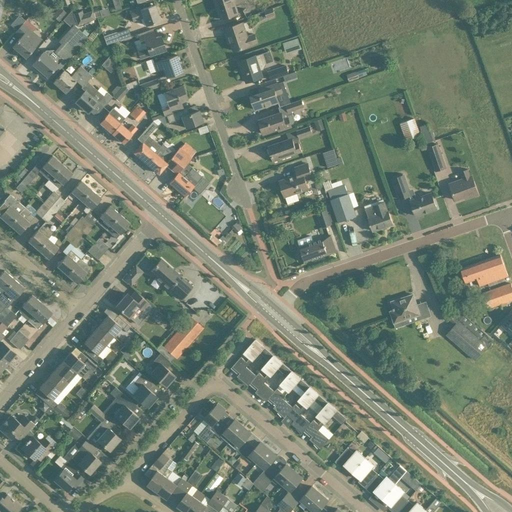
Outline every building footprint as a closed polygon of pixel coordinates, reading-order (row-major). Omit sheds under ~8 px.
[(233,0),(214,0),(221,19),(231,16),(238,14),(233,0)] [(119,1),(113,3),(115,10),(121,8),(119,1)] [(29,9),(29,4),(29,3),(21,2),(18,15),(28,17),(29,9)] [(29,4),(29,9),(32,16),(40,13),(36,2),(29,4)] [(131,13),(134,21),(144,18),(146,25),(160,20),(154,5),(141,9),(141,10),(140,10),(139,7),(130,10),(131,13)] [(59,22),(67,13),(59,7),(52,16),(59,22)] [(82,11),(73,14),(77,26),(95,20),(92,11),(83,14),(82,11)] [(21,37),(19,39),(12,46),(25,58),(32,50),(35,46),(42,39),(23,23),(15,32),(21,37)] [(234,51),(250,45),(250,47),(259,43),(255,34),(247,37),(242,23),(224,29),(227,37),(229,36),(234,51)] [(299,35),(295,23),(293,24),(293,25),(288,27),(288,26),(286,26),(289,37),(289,38),(299,35)] [(39,56),(33,64),(34,65),(33,66),(33,68),(37,71),(39,71),(40,70),(48,77),(49,76),(52,78),(67,62),(73,55),(88,38),(86,36),(81,32),(76,27),(74,25),(73,25),(71,27),(58,41),(61,44),(56,50),(53,50),(48,50),(46,50),(44,52),(43,51),(39,56)] [(128,29),(117,33),(119,41),(131,37),(128,29)] [(153,29),(143,32),(138,34),(141,42),(144,41),(147,48),(138,51),(140,58),(156,53),(166,49),(161,35),(153,38),(152,33),(154,33),(153,29)] [(292,46),(294,51),(302,49),(298,38),(283,43),(285,49),(292,46)] [(263,77),(261,71),(264,70),(266,64),(263,53),(256,56),(239,61),(246,82),(263,77)] [(176,54),(167,58),(154,62),(156,71),(164,68),(167,77),(173,75),(182,71),(176,54)] [(82,87),(87,82),(96,71),(92,67),(87,73),(80,66),(76,71),(71,76),(64,70),(60,74),(53,82),(65,92),(75,81),(82,87)] [(286,66),(267,72),(270,80),(283,75),(289,73),(286,66)] [(366,68),(347,75),(349,82),(368,75),(366,68)] [(295,71),(289,73),(283,75),(285,81),(297,77),(295,71)] [(157,78),(138,85),(139,85),(142,93),(160,86),(157,78)] [(129,90),(129,89),(139,85),(138,85),(137,80),(124,85),(113,97),(118,102),(129,90)] [(85,90),(82,93),(75,101),(88,112),(97,101),(104,107),(112,98),(107,93),(104,96),(97,90),(97,91),(91,86),(92,86),(87,82),(82,87),(85,90)] [(121,85),(120,82),(112,91),(113,94),(114,95),(122,86),(121,85)] [(256,110),(265,106),(278,102),(276,96),(283,94),(279,83),(270,86),(261,89),(262,92),(251,96),(256,110)] [(163,92),(163,93),(168,106),(161,108),(164,116),(166,116),(184,110),(181,102),(188,99),(183,85),(163,92)] [(162,93),(160,86),(154,89),(156,95),(162,93)] [(302,99),(286,105),(289,112),(304,107),(302,99)] [(117,111),(126,117),(130,110),(121,105),(117,111)] [(137,105),(130,114),(138,122),(146,113),(137,105)] [(196,105),(184,110),(166,116),(169,123),(181,119),(185,129),(204,122),(199,109),(197,109),(196,105)] [(124,118),(114,108),(113,107),(100,122),(112,133),(118,125),(120,123),(124,118)] [(278,129),(279,131),(292,126),(291,125),(294,124),(295,120),(293,114),(288,116),(286,111),(259,120),(264,134),(278,129)] [(406,140),(421,135),(415,118),(400,123),(406,140)] [(314,122),(317,128),(324,125),(322,119),(314,122)] [(151,133),(157,125),(153,121),(146,129),(151,133)] [(128,130),(120,123),(118,125),(112,133),(124,143),(137,128),(133,125),(128,130)] [(430,123),(420,126),(426,142),(435,139),(430,123)] [(200,134),(209,131),(207,125),(198,128),(200,134)] [(313,133),(310,126),(296,130),(299,138),(313,133)] [(161,146),(148,136),(142,143),(134,152),(147,163),(156,152),(161,146)] [(293,138),(277,143),(268,146),(273,161),(302,152),(299,143),(295,144),(293,138)] [(438,143),(437,144),(428,147),(436,171),(447,168),(438,143)] [(166,164),(171,169),(179,159),(189,156),(188,155),(180,148),(180,147),(167,162),(156,152),(147,163),(158,173),(166,164)] [(334,149),(323,152),(328,167),(338,164),(334,149)] [(43,166),(39,171),(43,174),(46,170),(52,175),(62,164),(52,155),(42,166),(43,166)] [(197,182),(187,173),(189,171),(184,166),(191,158),(189,156),(179,159),(171,169),(177,173),(169,182),(185,196),(197,182)] [(308,163),(304,165),(295,168),(297,175),(280,181),(285,196),(294,193),(308,189),(305,180),(313,177),(308,163)] [(52,175),(49,179),(59,188),(63,183),(63,184),(72,173),(62,164),(52,175)] [(21,178),(27,172),(21,167),(16,173),(21,178)] [(449,184),(452,190),(455,200),(469,195),(470,197),(479,194),(472,175),(470,176),(468,169),(460,171),(463,179),(449,184)] [(31,170),(21,181),(26,186),(36,175),(31,170)] [(403,175),(393,179),(400,199),(411,195),(403,175)] [(81,180),(74,188),(71,191),(72,191),(67,196),(71,199),(76,195),(81,200),(91,189),(81,180)] [(16,188),(21,192),(26,186),(21,181),(16,188)] [(338,223),(357,216),(349,193),(348,194),(345,186),(328,192),(331,200),(330,200),(338,223)] [(83,210),(87,213),(91,209),(91,208),(92,209),(95,205),(101,198),(91,189),(81,200),(87,205),(83,210)] [(51,207),(60,196),(53,191),(44,201),(51,207)] [(437,208),(434,199),(432,193),(411,200),(416,216),(437,208)] [(0,215),(10,224),(19,213),(25,207),(10,194),(0,205),(0,213),(1,214),(0,214),(0,215)] [(66,202),(60,196),(51,207),(60,215),(62,213),(59,210),(66,202)] [(41,217),(51,207),(44,201),(35,212),(41,217)] [(366,209),(369,218),(371,224),(370,224),(370,226),(371,225),(373,231),(393,224),(388,211),(388,212),(384,202),(366,209)] [(96,221),(100,224),(104,219),(110,225),(120,214),(109,205),(100,216),(96,221)] [(20,233),(30,222),(29,222),(33,217),(30,214),(31,213),(25,207),(19,213),(10,224),(20,233)] [(60,215),(51,207),(41,217),(47,223),(53,216),(61,223),(64,219),(60,215)] [(322,228),(332,225),(327,210),(317,213),(322,228)] [(110,225),(106,229),(112,235),(116,238),(130,223),(120,214),(110,225)] [(69,223),(73,226),(79,232),(88,221),(83,217),(82,216),(79,220),(75,217),(69,223)] [(94,226),(93,225),(88,221),(79,232),(85,237),(94,226)] [(237,222),(232,226),(237,232),(242,228),(237,222)] [(47,227),(46,228),(42,225),(38,230),(38,229),(28,240),(38,249),(48,238),(54,232),(47,227)] [(79,232),(73,226),(72,227),(67,233),(64,237),(65,238),(70,242),(79,232)] [(76,247),(85,237),(79,232),(70,242),(74,246),(76,248),(76,247)] [(297,240),(300,247),(305,261),(327,254),(336,251),(331,235),(324,238),(314,242),(311,235),(297,240)] [(48,238),(38,249),(49,258),(58,247),(62,242),(58,239),(54,244),(48,238)] [(109,247),(101,240),(99,238),(94,244),(104,253),(109,247)] [(98,259),(104,253),(94,244),(88,251),(98,259)] [(67,274),(81,259),(70,250),(57,265),(67,274)] [(501,254),(461,268),(466,282),(477,278),(480,286),(509,277),(501,254)] [(150,271),(181,299),(192,286),(161,258),(150,271)] [(81,259),(67,274),(77,283),(91,268),(81,259)] [(136,265),(123,278),(130,285),(143,272),(136,265)] [(0,274),(0,285),(4,289),(14,279),(4,270),(0,274)] [(24,288),(14,279),(4,289),(0,294),(0,298),(8,306),(18,295),(24,288)] [(482,293),(487,309),(511,299),(511,286),(511,283),(482,293)] [(116,306),(129,317),(136,324),(144,315),(141,313),(149,303),(135,291),(131,296),(127,293),(116,306)] [(21,314),(27,320),(42,303),(32,294),(18,310),(22,313),(21,314)] [(391,311),(395,324),(396,328),(408,324),(406,320),(420,315),(417,305),(413,294),(392,301),(394,308),(393,308),(393,310),(391,311)] [(42,303),(27,320),(38,329),(52,312),(42,303)] [(0,322),(11,310),(6,306),(0,312),(0,322)] [(16,315),(11,310),(0,322),(0,323),(1,323),(6,327),(16,315)] [(113,336),(121,327),(126,332),(131,327),(118,315),(113,320),(108,315),(103,321),(102,319),(99,323),(113,336)] [(464,315),(446,335),(475,361),(488,347),(487,346),(492,340),(464,315)] [(203,327),(191,317),(164,347),(176,358),(203,327)] [(91,332),(105,345),(113,336),(99,323),(96,327),(97,328),(92,333),(91,332)] [(13,335),(9,331),(5,335),(10,340),(13,335)] [(85,352),(98,363),(102,359),(97,354),(105,345),(91,332),(88,336),(89,337),(84,342),(89,347),(85,352)] [(14,335),(9,340),(20,349),(24,344),(14,335)] [(122,344),(124,345),(127,348),(134,341),(129,337),(122,344)] [(141,337),(134,341),(139,348),(146,344),(141,337)] [(259,353),(268,361),(274,355),(256,339),(245,352),(251,357),(247,361),(241,357),(232,367),(240,373),(237,376),(248,386),(251,383),(251,382),(257,376),(247,367),(259,353)] [(2,341),(0,343),(0,359),(6,365),(16,354),(2,341)] [(111,350),(105,357),(110,362),(116,355),(111,350)] [(65,356),(62,360),(76,372),(76,373),(82,377),(89,368),(92,371),(97,366),(80,351),(76,356),(71,351),(66,357),(65,356)] [(160,353),(152,362),(157,366),(151,373),(165,386),(175,375),(167,368),(172,363),(160,353)] [(262,368),(262,369),(268,374),(265,378),(259,373),(257,376),(251,382),(251,383),(258,389),(255,392),(266,401),(269,398),(268,398),(274,391),(264,383),(278,368),(284,373),(282,375),(286,378),(292,371),(274,355),(268,361),(262,368)] [(76,372),(62,360),(58,363),(60,364),(55,370),(69,382),(76,373),(76,372)] [(69,382),(55,370),(50,375),(49,374),(46,378),(61,391),(69,382)] [(296,385),(304,392),(310,386),(292,371),(286,378),(280,384),(277,388),(274,391),(268,398),(269,398),(276,405),(274,408),(285,417),(287,414),(294,406),(293,407),(283,399),(296,385)] [(114,379),(107,372),(103,376),(111,383),(114,379)] [(142,373),(134,383),(138,387),(133,394),(147,407),(157,396),(149,389),(154,383),(142,373)] [(44,382),(39,388),(42,390),(37,395),(53,409),(57,404),(53,400),(61,391),(46,378),(43,381),(44,382)] [(313,400),(322,408),(328,402),(310,386),(304,392),(298,400),(299,400),(304,405),(301,409),(295,405),(294,406),(287,414),(285,417),(287,414),(294,420),(292,423),(303,433),(305,430),(311,423),(300,414),(313,400)] [(110,410),(114,415),(129,427),(138,417),(130,410),(135,404),(115,387),(110,393),(119,400),(110,410)] [(44,412),(45,411),(50,406),(43,401),(38,407),(44,412)] [(347,418),(328,402),(322,408),(316,415),(316,416),(323,421),(319,425),(313,420),(311,423),(305,430),(303,433),(305,430),(312,436),(310,439),(321,449),(329,439),(319,429),(332,415),(342,424),(347,418)] [(101,422),(106,416),(93,404),(88,411),(101,422)] [(219,419),(226,411),(224,410),(225,409),(220,404),(219,405),(217,404),(205,418),(210,422),(199,435),(207,442),(215,433),(223,423),(219,419)] [(58,412),(65,418),(71,412),(63,406),(58,412)] [(23,437),(24,436),(29,430),(34,424),(24,416),(19,422),(11,415),(0,426),(0,429),(11,439),(14,435),(20,440),(23,437)] [(223,423),(215,433),(220,437),(221,436),(229,443),(243,426),(235,419),(228,427),(223,423)] [(97,440),(97,439),(109,450),(120,438),(101,422),(91,434),(97,440)] [(72,426),(71,429),(67,432),(76,440),(81,434),(72,426)] [(252,434),(243,426),(229,443),(242,454),(250,444),(246,440),(252,434)] [(36,457),(41,461),(55,446),(45,438),(40,443),(32,436),(34,434),(29,430),(24,436),(28,440),(21,448),(34,459),(36,457)] [(86,440),(81,445),(77,441),(63,457),(68,462),(72,457),(78,463),(89,473),(100,461),(92,454),(96,449),(86,440)] [(187,460),(199,444),(195,440),(183,457),(187,460)] [(254,458),(258,461),(269,449),(260,441),(255,448),(250,444),(242,454),(251,462),(254,458)] [(174,452),(171,449),(168,447),(163,453),(169,458),(174,452)] [(342,468),(345,465),(353,472),(365,457),(357,450),(354,453),(347,447),(335,461),(342,468)] [(384,453),(378,447),(374,452),(380,457),(384,453)] [(276,466),(271,463),(277,456),(269,449),(258,461),(266,468),(259,475),(264,480),(276,466)] [(170,458),(163,453),(154,463),(160,469),(170,458)] [(213,464),(219,469),(226,459),(220,455),(217,460),(216,459),(213,464)] [(228,460),(233,464),(237,459),(234,456),(231,457),(228,460)] [(374,465),(365,457),(353,472),(361,479),(358,481),(365,488),(378,473),(371,468),(374,465)] [(77,470),(67,462),(62,468),(63,469),(55,477),(54,479),(66,490),(72,484),(80,491),(88,482),(84,479),(77,472),(76,471),(77,470)] [(279,480),(283,484),(294,471),(286,464),(280,470),(276,466),(264,480),(269,484),(272,480),(276,484),(279,480)] [(164,474),(158,470),(147,484),(154,489),(153,490),(156,493),(168,477),(168,478),(173,471),(168,468),(164,474)] [(294,471),(283,484),(292,491),(303,478),(294,471)] [(405,472),(401,478),(419,488),(423,481),(405,472)] [(240,473),(235,479),(234,481),(241,486),(242,484),(246,478),(240,473)] [(384,479),(378,473),(365,488),(373,494),(375,491),(383,498),(396,483),(387,476),(384,479)] [(49,484),(54,479),(55,477),(52,474),(46,482),(49,484)] [(161,494),(167,499),(173,491),(178,495),(187,481),(182,478),(177,484),(168,478),(168,477),(156,493),(160,496),(161,494)] [(187,511),(197,499),(202,492),(197,489),(193,495),(188,492),(193,485),(187,481),(178,495),(183,498),(177,506),(183,510),(182,511),(183,511),(187,511)] [(404,491),(396,483),(383,498),(391,505),(388,508),(393,511),(397,511),(408,500),(402,494),(404,491)] [(309,506),(320,493),(312,486),(301,499),(309,506)] [(214,507),(223,494),(217,490),(211,499),(208,503),(214,507)] [(295,495),(291,492),(289,490),(277,504),(281,507),(283,509),(295,495)] [(202,511),(207,506),(202,502),(206,496),(202,492),(197,499),(187,511),(202,511)] [(326,511),(327,511),(323,507),(329,500),(320,493),(309,506),(316,511),(326,511)] [(15,511),(21,506),(7,494),(3,499),(1,497),(0,498),(0,511),(15,511)] [(232,511),(233,511),(224,505),(229,498),(223,494),(214,507),(219,511),(217,511),(232,511)] [(283,509),(286,511),(290,511),(301,500),(300,500),(295,496),(295,495),(283,509)] [(272,506),(269,501),(271,499),(267,496),(261,505),(265,507),(269,511),(272,506)] [(433,502),(438,506),(442,502),(437,497),(433,502)] [(423,511),(426,510),(417,502),(415,505),(408,500),(397,511),(423,511)]
